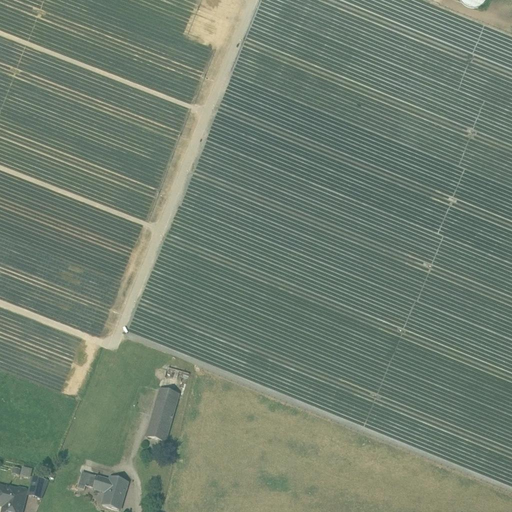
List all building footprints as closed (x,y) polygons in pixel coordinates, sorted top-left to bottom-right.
[(161,391),(148,437),(164,442),(178,396),(161,391)] [(13,475),(31,478),(32,470),(14,467),(13,475)] [(89,476),(82,473),(77,489),(84,491),(86,487),(89,476)] [(128,483),(111,478),(109,482),(89,476),(86,487),(106,493),(102,506),(119,511),(128,483)] [(48,483),(34,479),(29,497),(41,500),(48,483)] [(21,511),(26,494),(9,489),(9,490),(0,487),(0,502),(5,504),(3,511),(21,511)]
